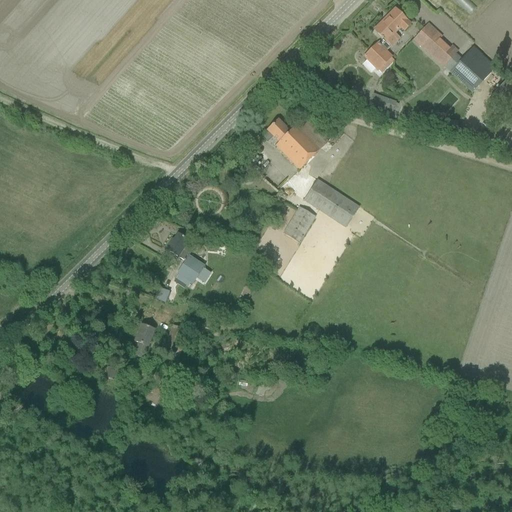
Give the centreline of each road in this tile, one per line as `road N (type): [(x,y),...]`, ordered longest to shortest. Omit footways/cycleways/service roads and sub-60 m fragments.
road 1 (tertiary): [(0,350),(352,0)]
road 2 (track): [(511,397),(181,312),(76,274)]
road 3 (track): [(511,170),(326,113),(270,82)]
road 4 (track): [(0,100),(176,175)]
